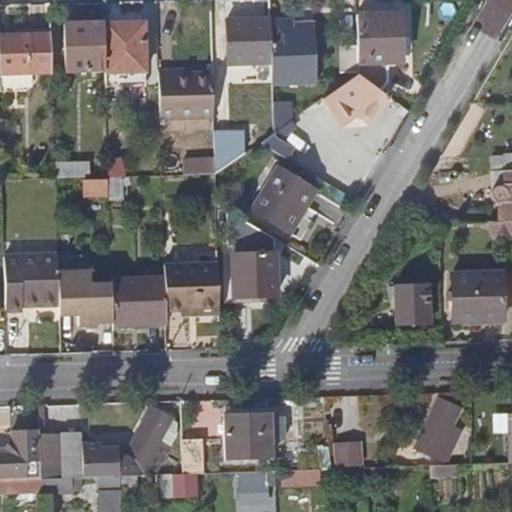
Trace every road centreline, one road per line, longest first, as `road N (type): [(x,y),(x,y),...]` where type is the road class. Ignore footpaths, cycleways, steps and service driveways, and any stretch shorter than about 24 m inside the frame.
road 1 (residential): [(503,0),(280,370)]
road 2 (residential): [(0,378),(280,370)]
road 3 (residential): [(280,370),(511,363)]
